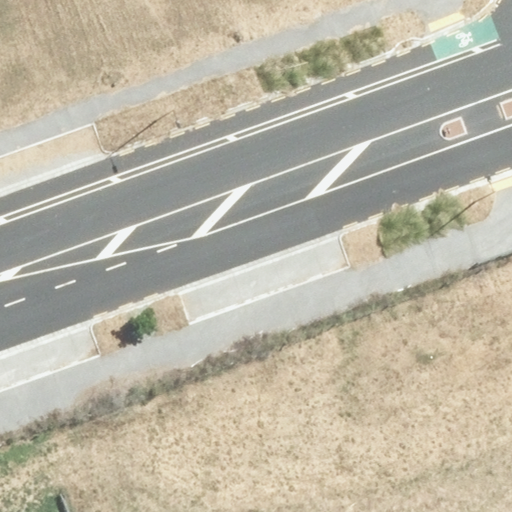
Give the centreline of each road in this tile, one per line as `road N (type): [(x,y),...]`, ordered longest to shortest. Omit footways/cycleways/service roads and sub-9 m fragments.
road 1 (residential): [(511,104),(0,287)]
road 2 (residential): [(0,373),(49,511)]
